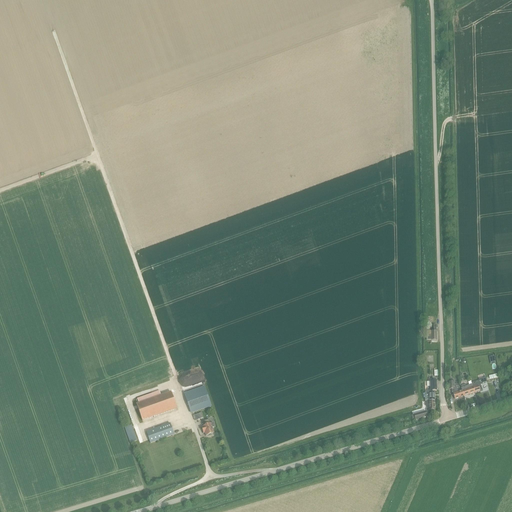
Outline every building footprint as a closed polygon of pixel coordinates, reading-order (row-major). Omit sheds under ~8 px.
[(426,331),(426,340),(436,340),(436,324),(433,324),(433,331),(426,331)] [(482,390),(480,384),(487,382),(485,377),(478,379),(479,381),(472,383),(472,384),(472,385),(474,393),(482,390)] [(454,387),(454,385),(454,382),(453,382),(453,380),(449,380),(449,382),(449,389),(451,389),(452,393),(453,392),(453,394),(455,399),(464,396),(462,391),(458,392),(456,387),(454,387)] [(460,386),(462,391),(464,396),(474,393),(472,385),(467,386),(466,384),(460,386)] [(204,387),(185,394),(191,413),(210,406),(204,387)] [(136,404),(142,421),(177,409),(171,392),(161,396),(159,391),(137,399),(139,404),(136,404)] [(425,401),(434,401),(434,393),(429,393),(425,393),(425,401)] [(425,410),(427,410),(435,410),(434,401),(425,401),(425,410)] [(426,411),(414,415),(415,420),(427,416),(426,411)] [(214,433),(212,428),(211,424),(210,424),(209,420),(204,422),(205,425),(202,426),(202,427),(201,427),(203,433),(205,433),(206,436),(214,433)] [(170,424),(146,432),(150,443),(174,435),(170,424)] [(130,443),(137,440),(131,425),(125,428),(130,443)]
